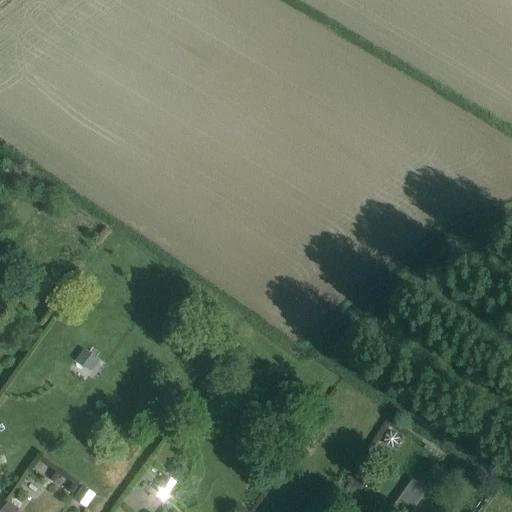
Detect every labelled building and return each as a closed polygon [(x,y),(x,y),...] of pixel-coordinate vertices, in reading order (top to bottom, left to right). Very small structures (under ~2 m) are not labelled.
[(82,347),(74,373),(97,380),(105,355),(82,347)] [(157,487),(171,496),(181,482),(167,472),(157,487)] [(403,505),(423,510),(429,482),(409,478),(403,505)] [(86,482),(75,495),(89,508),(101,496),(86,482)] [(17,511),(18,511),(8,503),(1,511),(17,511)]
